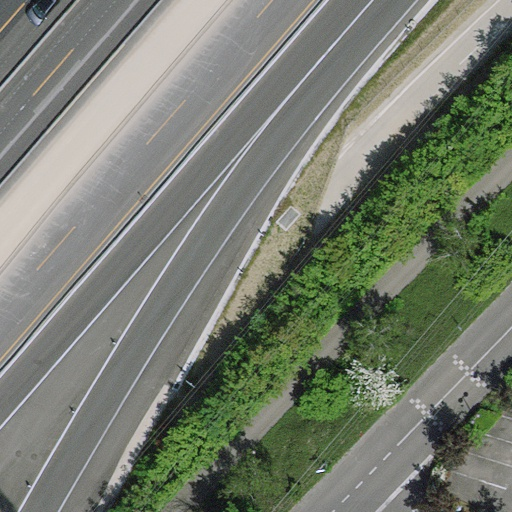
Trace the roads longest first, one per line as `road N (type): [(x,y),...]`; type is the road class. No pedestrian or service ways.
road 1 (motorway): [(48,511),(276,115)]
road 2 (motorway): [(0,425),(276,115)]
road 3 (motorway): [(0,206),(186,0)]
road 4 (motorway): [(276,115),(374,0)]
